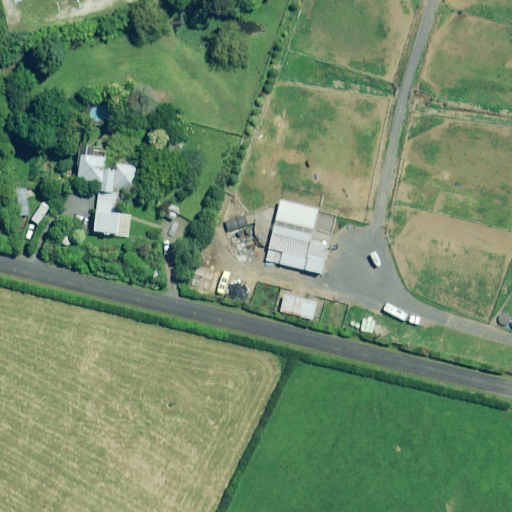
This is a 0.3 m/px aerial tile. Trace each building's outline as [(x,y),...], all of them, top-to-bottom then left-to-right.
[(103,169),(104,163),(105,158),(80,155),(77,180),(99,183),(93,232),(116,235),(122,191),(135,193),(139,167),(113,164),(113,170),(103,169)] [(27,216),(25,189),(10,190),(12,217),(27,216)] [(317,210),(280,201),(275,220),(312,230),(317,210)] [(244,226),(240,216),(225,221),(229,231),(244,226)] [(311,236),(273,227),(265,261),(320,274),(327,246),(310,241),(311,236)] [(315,302),(283,295),(279,312),(311,320),(315,302)]
